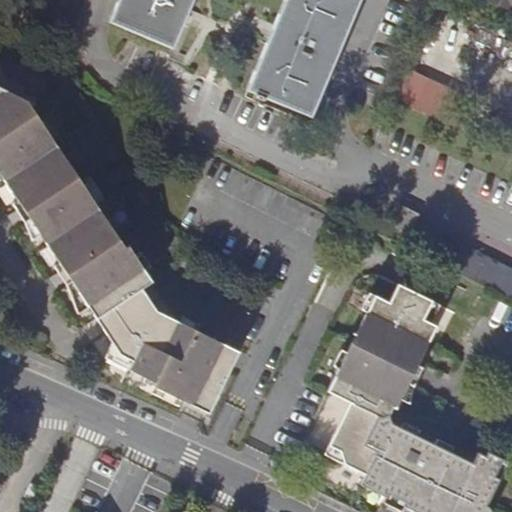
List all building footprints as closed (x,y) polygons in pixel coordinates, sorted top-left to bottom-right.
[(187,0),(113,0),(103,24),(166,51),(187,0)] [(353,0),(279,0),(242,92),(306,118),(353,0)] [(511,0),(488,0),(511,10),(511,0)] [(442,111),(447,78),(407,72),(402,106),(442,111)] [(14,89),(5,76),(0,80),(0,184),(115,360),(125,363),(122,373),(150,386),(147,390),(203,417),(231,355),(148,313),(133,289),(143,283),(120,246),(118,248),(24,108),(26,98),(13,96),(14,89)] [(390,226),(408,235),(415,221),(417,215),(400,206),(390,226)] [(407,248),(511,301),(511,269),(415,221),(408,235),(402,246),(407,248)] [(414,494),(437,447),(395,427),(391,415),(394,410),(397,410),(409,384),(405,382),(392,377),(400,359),(414,365),(418,367),(437,327),(424,321),(433,302),(399,285),(390,304),(377,297),(329,393),(351,404),(330,447),(341,452),(347,467),(367,476),(362,487),(388,500),(389,496),(395,485),(414,494)] [(452,455),(423,511),(491,511),(489,508),(502,482),(496,479),(504,462),(489,455),(487,460),(478,455),(474,465),(452,455)]
